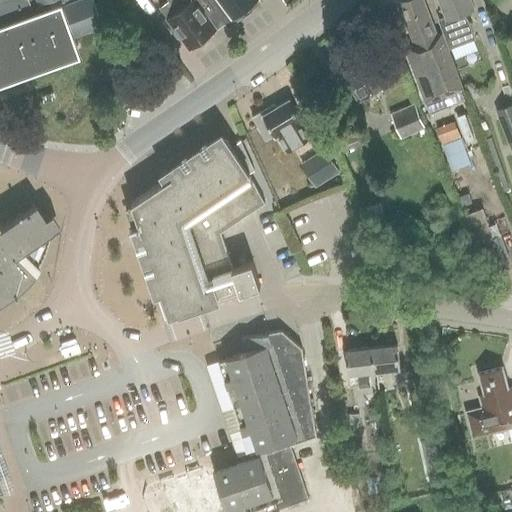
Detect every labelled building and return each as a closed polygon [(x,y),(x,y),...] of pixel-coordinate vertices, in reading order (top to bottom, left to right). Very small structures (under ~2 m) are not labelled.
[(167,0),(169,2),(160,9),(172,26),(171,28),(178,38),(180,36),(190,50),(225,24),(206,0),(167,0)] [(206,0),(225,24),(256,0),(206,0)] [(463,88),(452,61),(442,34),(437,36),(423,0),(408,0),(399,4),(414,44),(405,47),(426,103),(463,88)] [(464,12),(473,8),(470,0),(439,0),(446,17),(440,19),(450,47),(474,38),(472,33),(474,30),(471,23),(468,22),(464,12)] [(57,5),(45,9),(48,18),(60,14),(57,5)] [(45,9),(18,17),(31,58),(59,50),(56,41),(53,33),(51,25),(48,18),(45,9)] [(60,14),(48,18),(51,25),(62,22),(60,14)] [(18,17),(0,23),(0,55),(4,67),(31,58),(18,17)] [(62,22),(51,25),(53,33),(65,29),(62,22)] [(65,29),(53,33),(56,41),(67,37),(65,29)] [(67,37),(56,41),(59,50),(70,46),(67,37)] [(358,102),(387,85),(373,63),(369,65),(356,44),(337,56),(345,71),(341,73),(358,102)] [(289,99),(277,107),(274,104),(252,117),(266,140),(275,135),(276,137),(277,136),(285,149),(308,135),(300,122),(302,121),(289,99)] [(511,104),(495,111),(510,150),(511,148),(511,104)] [(391,115),(401,139),(424,129),(415,105),(391,115)] [(460,137),(454,121),(436,128),(442,144),(460,137)] [(341,155),(359,147),(351,132),(334,140),(341,155)] [(221,231),(264,203),(251,178),(221,133),(161,174),(165,180),(131,202),(139,224),(132,226),(155,294),(162,292),(170,316),(260,285),(252,261),(233,268),(220,232),(221,231)] [(325,148),(301,163),(316,187),(340,171),(325,148)] [(0,300),(17,289),(29,277),(38,264),(45,250),(49,234),(50,231),(57,226),(48,213),(42,217),(33,204),(0,226),(0,300)] [(510,262),(501,234),(488,238),(497,266),(510,262)] [(316,435),(301,347),(281,329),(240,337),(243,351),(217,360),(251,456),(167,485),(176,511),(271,511),(279,510),(278,507),(308,496),(290,444),(316,435)] [(373,347),(376,371),(391,369),(393,383),(403,381),(402,367),(399,367),(397,344),(373,347)] [(367,372),(376,371),(373,347),(344,350),(347,374),(357,373),(359,387),(369,386),(367,372)] [(479,396),(481,406),(465,410),(472,437),(488,433),(511,426),(511,387),(507,389),(502,367),(478,373),(483,395),(479,396)] [(361,423),(367,464),(388,461),(382,420),(361,423)] [(441,478),(437,458),(425,461),(429,481),(441,478)] [(391,476),(375,479),(379,503),(395,501),(391,476)]
